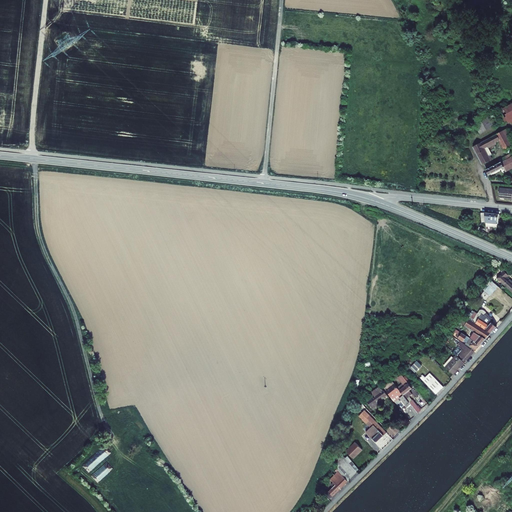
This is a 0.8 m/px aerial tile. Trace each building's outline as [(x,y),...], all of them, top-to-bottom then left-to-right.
[(511,102),(501,109),(509,124),(511,124),(511,123),(511,102)] [(494,126),(487,113),(472,121),(480,134),(494,126)] [(499,140),(505,150),(511,146),(511,138),(507,129),(497,134),(500,140),(499,140)] [(473,147),(482,165),(491,160),(489,156),(491,155),(492,155),(489,148),(488,146),(496,142),(499,140),(500,140),(497,134),(473,147)] [(499,159),(500,162),(511,156),(511,153),(499,159)] [(511,156),(500,162),(486,170),(489,175),(504,167),(505,171),(511,167),(511,156)] [(511,200),(511,201),(511,188),(500,188),(499,198),(511,199),(511,200)] [(498,224),(499,214),(485,213),(481,213),(482,222),(486,221),(486,232),(492,232),(492,227),(497,227),(498,224)] [(509,281),(510,280),(507,277),(511,273),(502,269),(501,269),(504,271),(501,274),(497,278),(504,284),(508,280),(509,281)] [(490,285),(484,291),(490,295),(498,286),(491,279),(488,283),(490,285)] [(469,312),(466,315),(474,319),(473,321),(491,333),(497,327),(492,323),(493,322),(493,320),(486,313),(484,311),(482,310),(480,310),(478,314),(474,311),(472,314),(469,312)] [(465,316),(459,322),(465,325),(469,319),(465,316)] [(475,332),(486,339),(491,333),(473,321),(469,319),(465,325),(475,332)] [(466,343),(476,350),(480,345),(470,339),(459,331),(458,334),(456,336),(466,343)] [(470,339),(480,345),(486,339),(475,332),(470,339)] [(456,355),(464,362),(467,360),(474,352),(465,345),(460,341),(457,344),(459,345),(453,352),(456,355)] [(465,345),(474,352),(476,350),(466,343),(465,345)] [(464,362),(456,355),(454,358),(452,356),(444,366),(454,374),(464,362)] [(415,372),(422,365),(417,361),(410,368),(415,372)] [(423,380),(426,384),(434,377),(430,373),(425,378),(423,380)] [(400,390),(405,397),(411,393),(409,390),(412,388),(402,374),(398,377),(403,383),(405,386),(400,390)] [(436,394),(443,387),(434,377),(426,384),(436,394)] [(392,380),(383,387),(394,401),(400,397),(415,416),(418,413),(409,402),(405,397),(400,390),(397,387),(392,380)] [(381,389),(379,387),(370,393),(373,398),(368,402),(373,409),(379,404),(377,402),(387,395),(384,391),(382,389),(381,389)] [(413,400),(409,402),(418,413),(422,410),(418,405),(417,406),(413,400)] [(366,432),(376,443),(387,432),(364,410),(359,416),(371,428),(366,432)] [(394,436),(399,430),(394,425),(388,431),(394,436)] [(346,451),(353,458),(362,449),(355,442),(346,451)] [(348,481),(357,472),(345,458),(342,454),(335,466),(337,468),(348,481)] [(357,472),(359,470),(347,456),(345,458),(357,472)] [(342,487),(348,481),(337,468),(336,470),(338,473),(335,475),(340,481),(338,483),(342,487)] [(325,495),(329,500),(342,487),(338,483),(340,481),(335,475),(331,480),(333,482),(331,485),(333,487),(325,495)]
